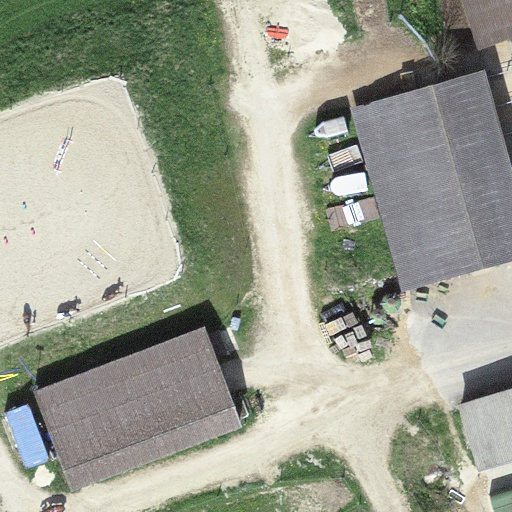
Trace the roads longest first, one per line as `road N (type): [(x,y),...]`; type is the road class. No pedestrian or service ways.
road 1 (track): [(235,0),(332,423)]
road 2 (track): [(125,511),(511,347)]
